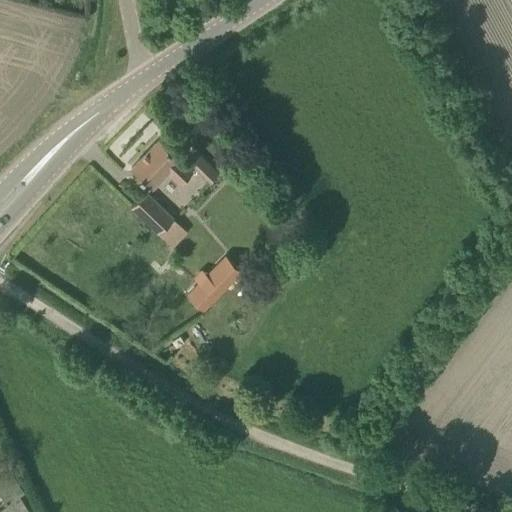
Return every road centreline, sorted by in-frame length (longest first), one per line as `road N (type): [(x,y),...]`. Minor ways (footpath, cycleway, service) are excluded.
road 1 (track): [(0,286),(172,401),(458,511)]
road 2 (secondary): [(39,164),(124,93),(267,0)]
